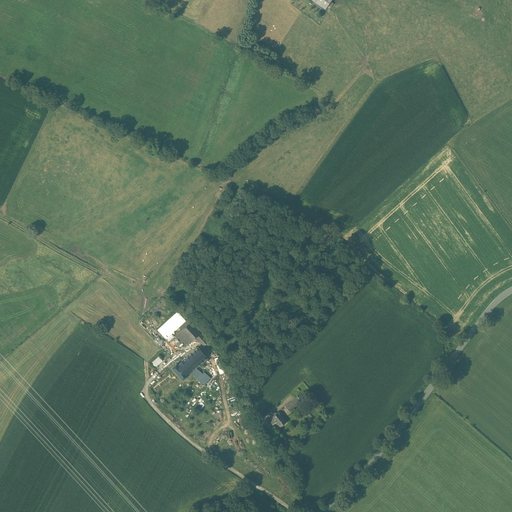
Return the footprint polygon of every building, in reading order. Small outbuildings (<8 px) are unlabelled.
[(312,0),(326,10),(329,7),(331,8),(334,4),(331,2),(332,0),(312,0)] [(186,321),(177,311),(157,329),(167,339),(186,321)] [(200,334),(190,322),(176,334),(186,346),(200,334)] [(207,357),(198,346),(176,364),(185,375),(207,357)] [(156,367),(162,360),(158,356),(151,362),(156,367)] [(185,375),(176,364),(172,368),(181,379),(185,375)] [(285,405),(289,411),(302,401),(297,395),(285,405)] [(196,399),(194,407),(202,409),(204,402),(196,399)] [(287,422),(280,410),(271,416),(279,427),(287,422)]
